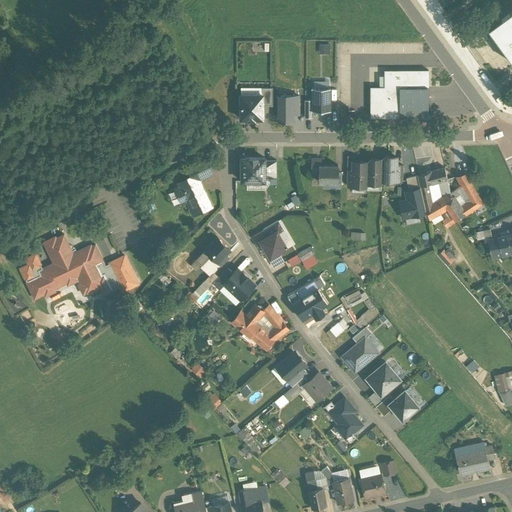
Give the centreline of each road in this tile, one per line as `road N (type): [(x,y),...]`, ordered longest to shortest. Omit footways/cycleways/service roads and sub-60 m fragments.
road 1 (residential): [(437,498),(303,332),(238,230),(224,140)]
road 2 (residential): [(505,138),(224,140)]
road 3 (residential): [(0,248),(224,140)]
road 4 (residential): [(405,0),(505,138)]
